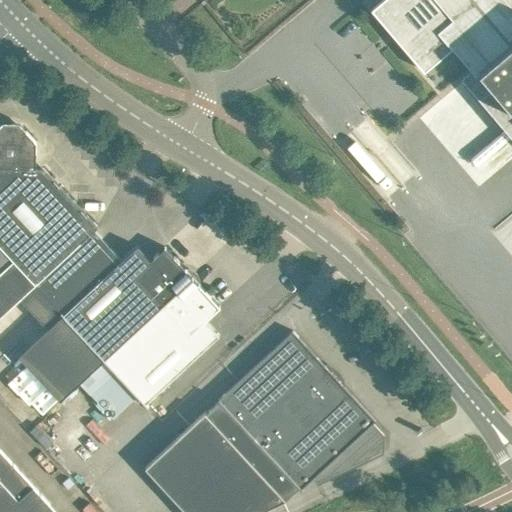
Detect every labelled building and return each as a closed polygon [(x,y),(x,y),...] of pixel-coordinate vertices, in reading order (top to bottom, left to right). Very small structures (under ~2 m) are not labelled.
[(511,0),(381,0),(372,9),(379,17),(380,16),(381,17),(410,51),(409,52),(424,70),(427,68),(426,67),(428,65),(429,66),(448,51),(447,49),(451,46),(476,74),(480,71),(511,107),(511,0)] [(98,226),(43,167),(36,167),(36,142),(22,126),(1,125),(0,125),(0,244),(24,270),(36,284),(64,314),(123,259),(122,259),(95,229),(98,226)] [(0,316),(36,284),(24,270),(0,244),(0,316)] [(104,358),(193,276),(165,246),(150,259),(137,245),(122,259),(123,259),(64,314),(104,358)] [(146,401),(219,334),(206,319),(220,306),(193,276),(104,358),(149,406),(150,405),(146,401)] [(145,466),(187,511),(256,511),(286,498),(299,486),(301,488),(312,478),(317,484),(383,453),(384,435),(372,422),(376,419),(293,330),(145,466)] [(0,511),(58,511),(0,448),(0,511)]
